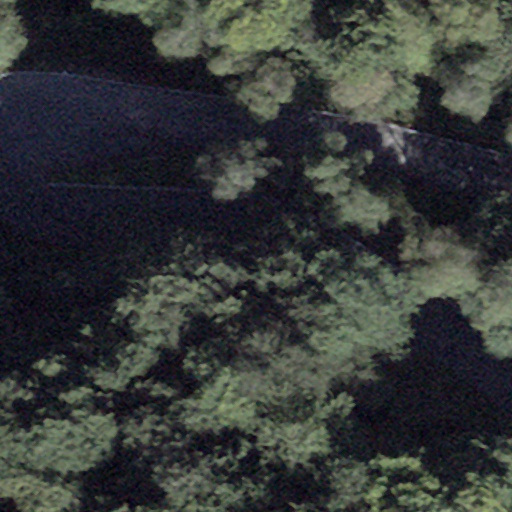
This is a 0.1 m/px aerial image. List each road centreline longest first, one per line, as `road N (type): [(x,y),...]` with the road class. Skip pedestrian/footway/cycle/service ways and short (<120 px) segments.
road 1 (tertiary): [(511,387),(360,278),(292,241),(193,219),(29,212),(0,198)]
road 2 (tertiary): [(0,132),(27,117),(71,114),(217,126),(351,145),(511,186)]
